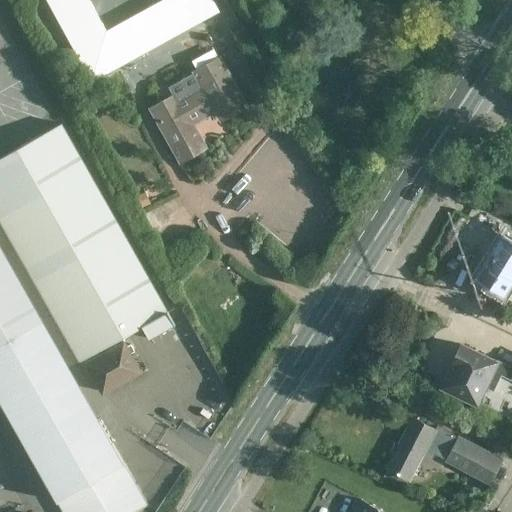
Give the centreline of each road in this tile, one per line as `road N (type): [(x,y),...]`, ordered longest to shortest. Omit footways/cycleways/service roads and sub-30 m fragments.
road 1 (primary): [(200,511),(511,35)]
road 2 (unknown): [(224,475),(101,401),(0,249)]
